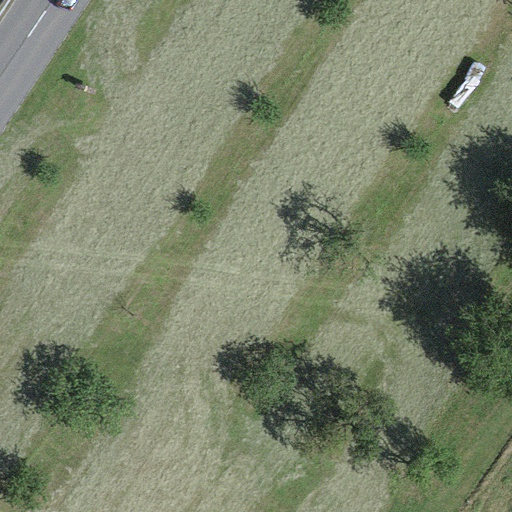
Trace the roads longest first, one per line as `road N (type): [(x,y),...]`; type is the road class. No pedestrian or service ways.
road 1 (track): [(0,324),(79,342),(275,511)]
road 2 (track): [(414,511),(474,465),(511,417)]
